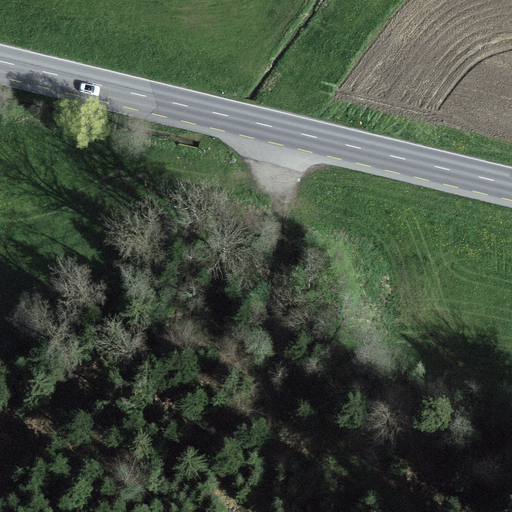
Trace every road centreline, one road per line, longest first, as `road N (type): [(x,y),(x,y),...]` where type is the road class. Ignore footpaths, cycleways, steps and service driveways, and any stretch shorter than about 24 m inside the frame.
road 1 (secondary): [(511,187),(0,61)]
road 2 (track): [(287,132),(235,466)]
